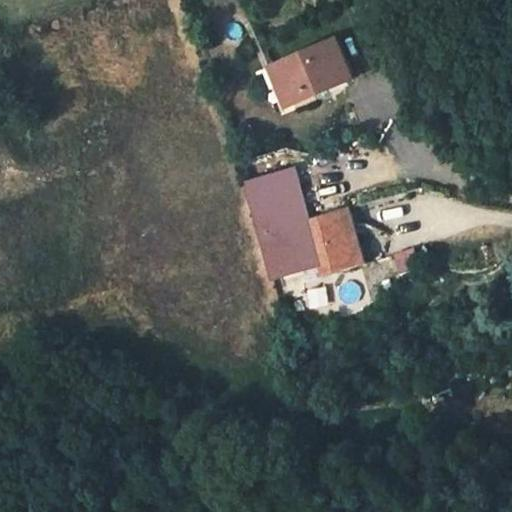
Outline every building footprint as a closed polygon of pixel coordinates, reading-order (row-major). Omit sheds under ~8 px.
[(351,78),(335,38),(270,66),(287,106),(294,103),(351,78)] [(287,106),(270,66),(263,69),(282,114),(296,108),(294,103),(287,106)] [(308,220),(293,167),(244,182),(273,278),(325,261),(340,256),(342,262),(346,262),(354,260),(340,211),(308,220)] [(340,211),(354,260),(356,265),(365,262),(349,208),(340,211)] [(340,256),(325,261),(331,278),(350,272),(346,262),(342,262),(340,256)]
